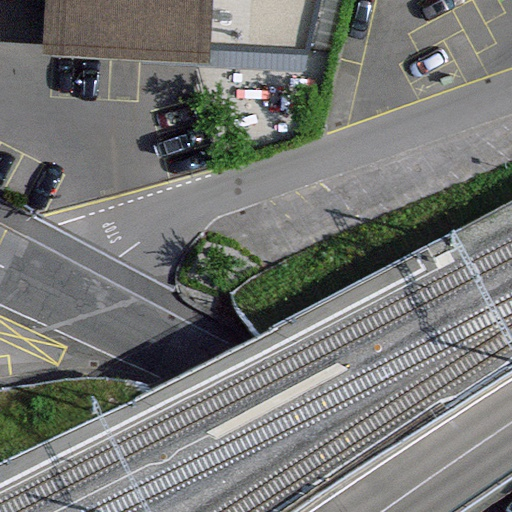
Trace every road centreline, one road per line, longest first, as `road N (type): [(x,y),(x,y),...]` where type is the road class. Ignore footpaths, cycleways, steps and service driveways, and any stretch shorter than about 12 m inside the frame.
road 1 (unclassified): [(5,266),(157,222),(511,89)]
road 2 (tertiary): [(5,266),(195,363),(441,511)]
road 3 (primary): [(378,511),(511,424)]
